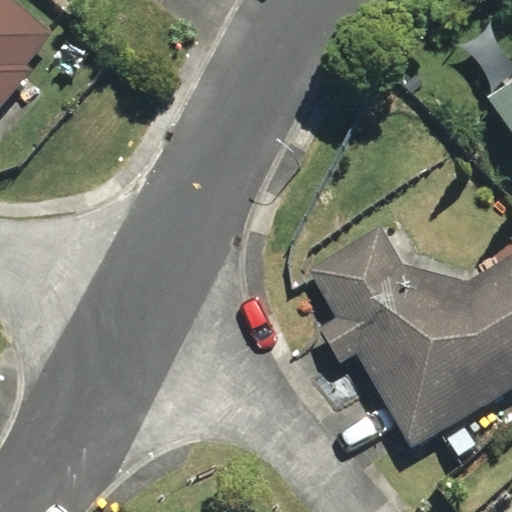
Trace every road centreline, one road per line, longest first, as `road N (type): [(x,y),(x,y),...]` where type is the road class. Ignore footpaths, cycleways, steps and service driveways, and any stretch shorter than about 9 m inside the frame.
road 1 (residential): [(130,336),(182,245),(275,42),(309,0)]
road 2 (residential): [(130,336),(232,388),(347,511)]
road 3 (residential): [(27,511),(130,336)]
road 4 (residential): [(0,259),(130,336)]
